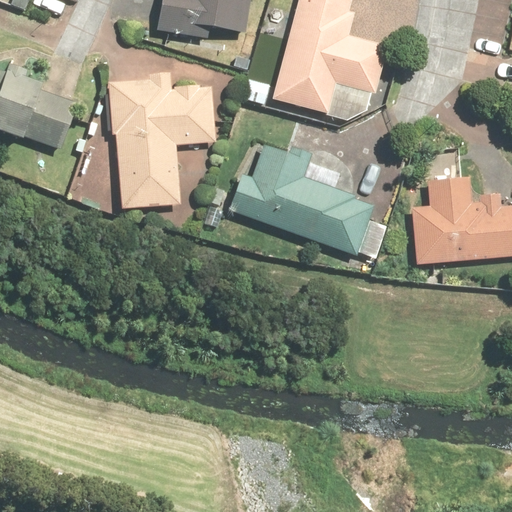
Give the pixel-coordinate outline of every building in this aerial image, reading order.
[(151,0),(146,32),(234,47),(241,0),(151,0)] [(291,0),(265,102),(328,119),(337,87),(373,96),(386,48),(342,37),(351,0),(291,0)] [(0,71),(0,133),(59,154),(78,98),(0,71)] [(208,79),(106,82),(110,207),(176,205),(174,145),(210,144),(208,79)] [(230,172),(218,209),(352,256),(372,198),(300,173),(309,148),(263,132),(246,178),(230,172)] [(404,210),(407,265),(511,257),(511,202),(469,205),(467,176),(422,179),(424,208),(404,210)]
